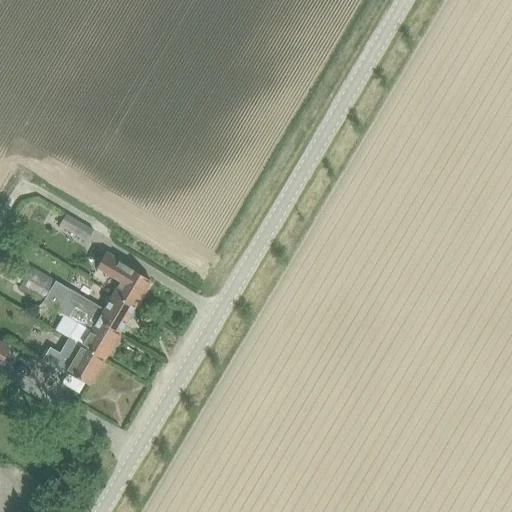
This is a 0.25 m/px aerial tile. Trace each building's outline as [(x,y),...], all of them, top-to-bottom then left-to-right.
[(64,211),(56,225),(84,241),(92,227),(64,211)] [(112,294),(134,307),(149,281),(128,269),(129,267),(105,253),(96,268),(119,281),(112,294)] [(134,307),(112,294),(103,309),(55,281),(54,282),(31,268),(25,278),(119,333),(134,307)] [(103,359),(119,333),(25,278),(19,288),(42,302),(42,303),(77,323),(68,338),(103,359)] [(88,385),(103,359),(68,338),(59,354),(49,347),(41,360),(66,375),(67,373),(88,385)] [(0,364),(10,348),(0,342),(0,364)] [(62,421),(59,425),(66,430),(69,425),(62,421)]
